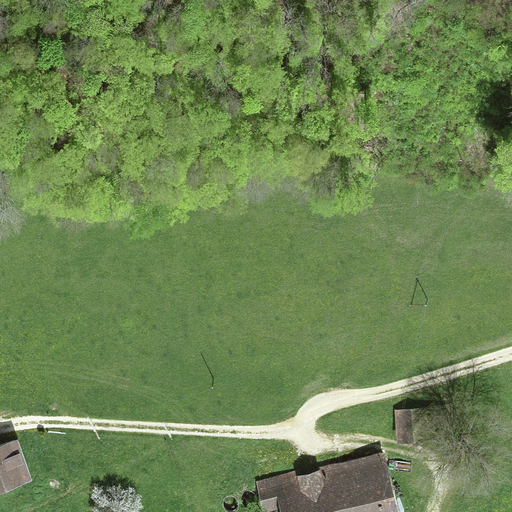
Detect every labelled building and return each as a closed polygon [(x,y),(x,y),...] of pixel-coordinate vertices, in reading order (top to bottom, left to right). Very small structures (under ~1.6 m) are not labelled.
[(395,411),(397,439),(448,436),(445,408),(395,411)] [(0,485),(24,477),(12,442),(0,446),(0,485)] [(282,503),(283,511),(396,511),(381,456),(289,480),(288,476),(255,485),(261,508),(282,503)] [(242,506),(245,507),(248,508),(251,507),(253,505),(255,502),(255,499),(254,496),(252,494),(249,492),(246,492),(243,492),(241,494),(239,497),(239,500),(240,503),(242,506)] [(221,504),(221,507),(222,510),(224,511),(232,511),(234,511),(236,509),(237,506),(237,503),(235,500),(233,498),(230,497),(227,497),(224,498),(222,501),(221,504)]
